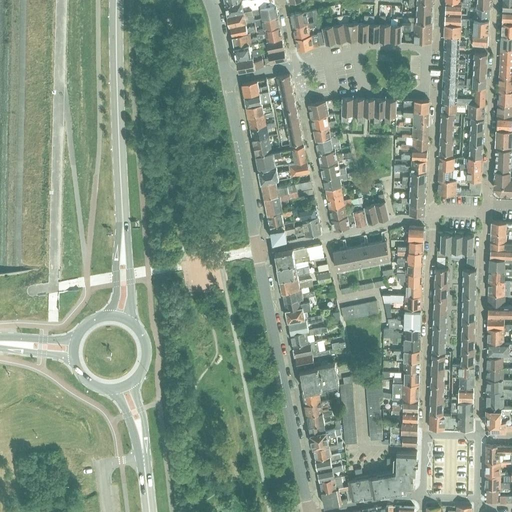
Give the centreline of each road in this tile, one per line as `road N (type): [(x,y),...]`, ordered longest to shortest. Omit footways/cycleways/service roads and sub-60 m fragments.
road 1 (residential): [(309,511),(258,250)]
road 2 (secondary): [(120,0),(122,245)]
road 3 (residential): [(478,435),(485,211)]
road 4 (residential): [(431,220),(424,434)]
road 5 (residential): [(496,0),(485,204)]
road 6 (residential): [(258,250),(228,79)]
road 7 (residential): [(295,67),(327,235)]
road 8 (residential): [(432,209),(435,100),(427,92)]
